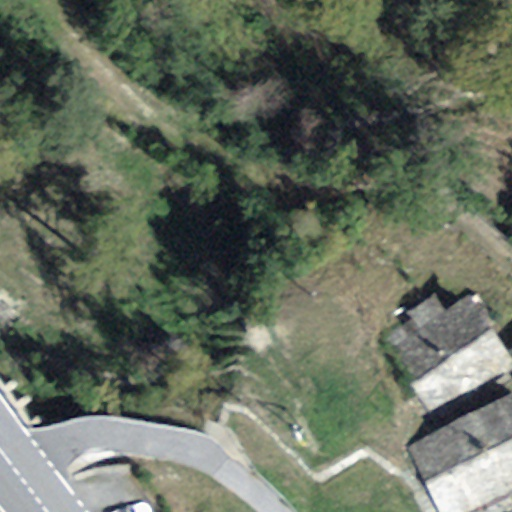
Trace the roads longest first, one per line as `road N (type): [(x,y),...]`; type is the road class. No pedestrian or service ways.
road 1 (track): [(44,0),(91,58),(167,125),(485,237),(511,258)]
road 2 (residential): [(6,460),(87,434),(190,447),(275,511)]
